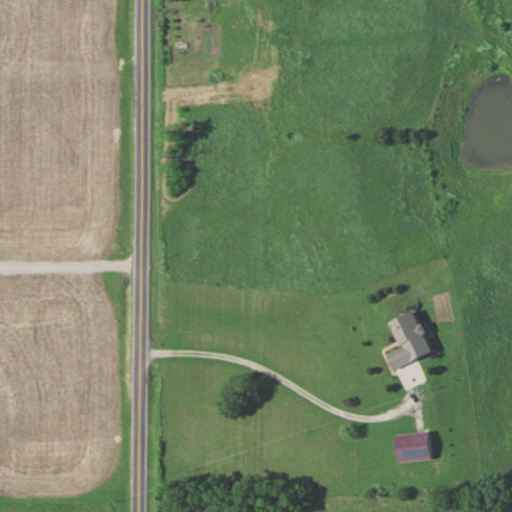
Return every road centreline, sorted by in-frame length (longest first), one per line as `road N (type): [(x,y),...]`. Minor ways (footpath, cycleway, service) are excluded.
road 1 (tertiary): [(145,0),(139,511)]
road 2 (residential): [(145,74),(0,71)]
road 3 (residential): [(12,418),(141,420)]
road 4 (residential): [(145,268),(16,268)]
